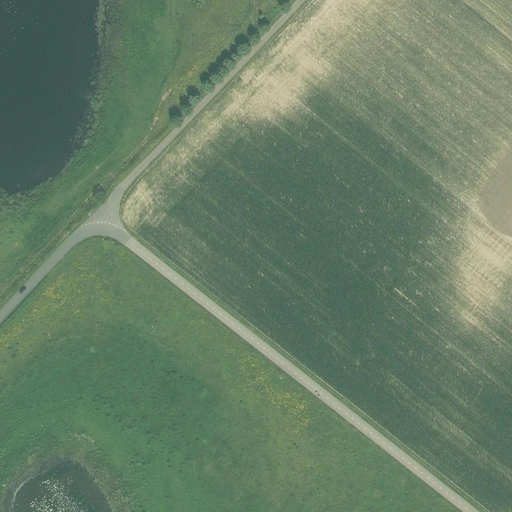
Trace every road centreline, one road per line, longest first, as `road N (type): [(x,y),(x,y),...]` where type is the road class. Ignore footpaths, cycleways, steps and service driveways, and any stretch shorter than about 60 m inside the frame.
road 1 (unclassified): [(472,511),(133,244),(99,228)]
road 2 (unclassified): [(99,228),(125,183),(302,0)]
road 3 (unclassified): [(99,228),(70,242),(0,316)]
